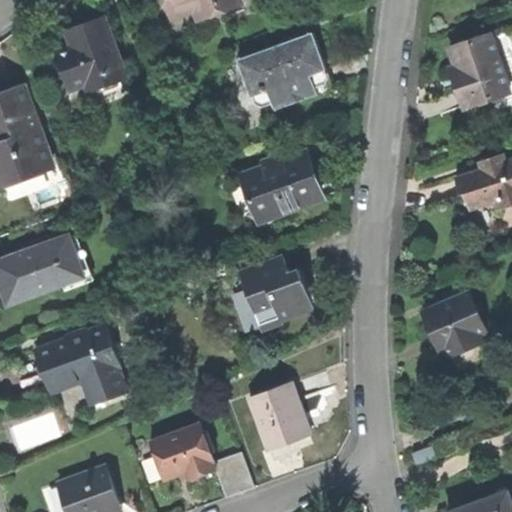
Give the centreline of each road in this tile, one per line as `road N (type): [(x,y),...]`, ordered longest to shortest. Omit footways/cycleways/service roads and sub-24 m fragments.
road 1 (residential): [(401,0),(370,317),(381,459)]
road 2 (residential): [(381,459),(257,511)]
